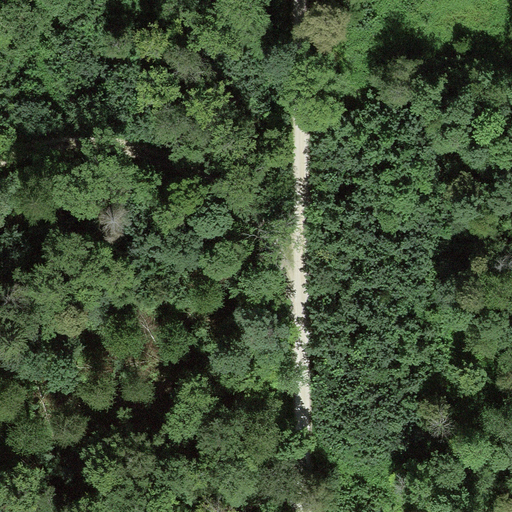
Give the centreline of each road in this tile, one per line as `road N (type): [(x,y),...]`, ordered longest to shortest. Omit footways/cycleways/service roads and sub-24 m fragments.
road 1 (track): [(298,0),(299,511)]
road 2 (track): [(295,268),(230,193),(165,153),(91,140),(40,144),(0,159)]
